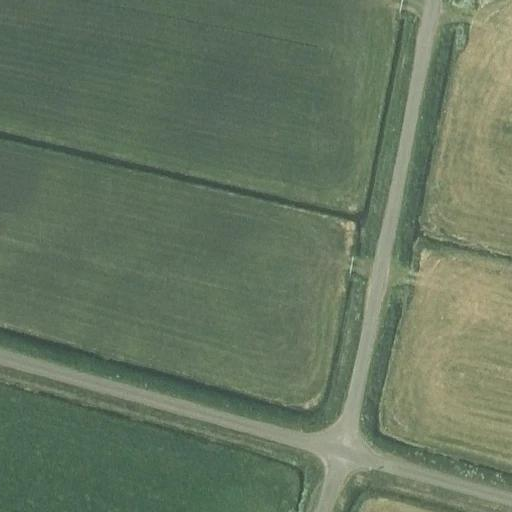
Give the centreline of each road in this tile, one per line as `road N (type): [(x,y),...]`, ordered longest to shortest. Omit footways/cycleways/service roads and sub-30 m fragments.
road 1 (unclassified): [(343,454),(432,0)]
road 2 (unclassified): [(343,454),(0,358)]
road 3 (unclassified): [(511,500),(343,454)]
